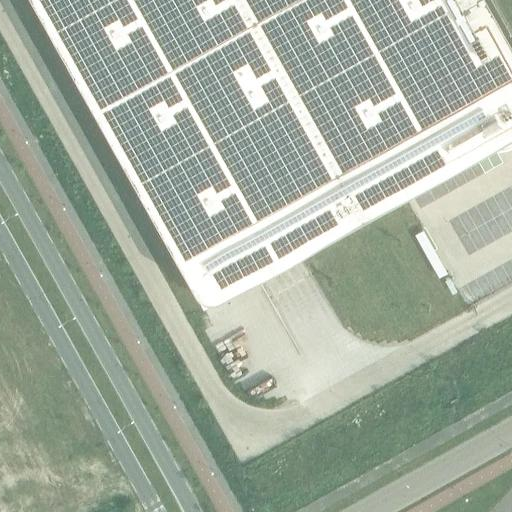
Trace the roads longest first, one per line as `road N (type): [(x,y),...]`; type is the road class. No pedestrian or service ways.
road 1 (tertiary): [(196,511),(0,161)]
road 2 (tertiary): [(0,237),(153,511)]
road 3 (unclassified): [(367,511),(511,435)]
